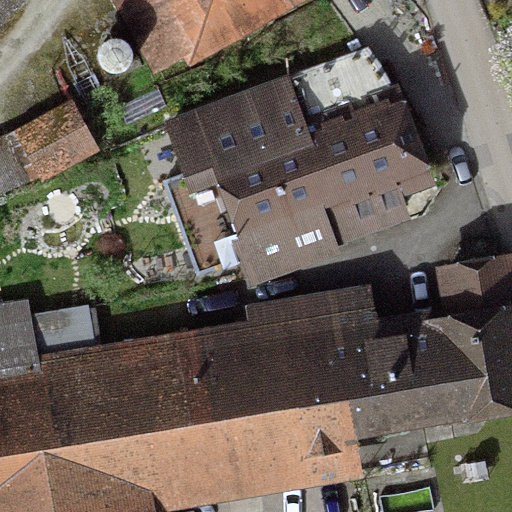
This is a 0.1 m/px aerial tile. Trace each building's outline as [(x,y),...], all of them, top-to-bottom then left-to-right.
[(0,0),(0,14),(15,0),(0,0)] [(166,0),(188,39),(253,0),(256,0),(261,7),(272,0),(166,0)] [(174,119),(192,172),(164,181),(198,273),(253,253),(247,239),(321,213),(326,227),(341,220),(345,232),(401,211),(392,185),(418,176),(391,100),(384,102),(364,49),(174,119)] [(70,103),(26,128),(52,172),(94,148),(70,103)] [(11,133),(0,137),(0,190),(31,176),(11,133)] [(511,396),(511,299),(509,300),(502,257),(449,266),(456,313),(460,313),(462,327),(283,358),(277,322),(94,354),(0,369),(0,511),(140,511),(135,481),(346,446),(342,426),(511,396)] [(25,300),(0,305),(0,369),(94,354),(86,306),(31,316),(25,300)]
